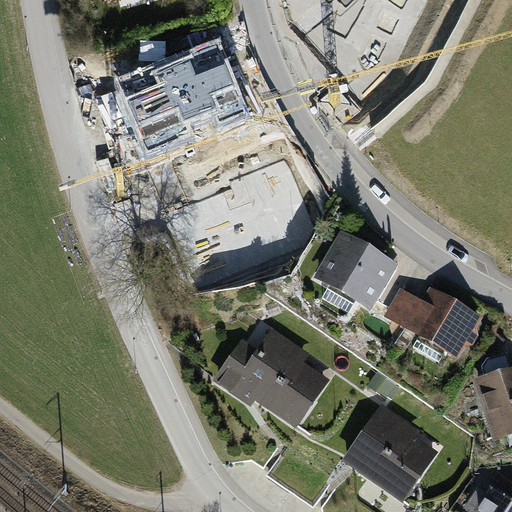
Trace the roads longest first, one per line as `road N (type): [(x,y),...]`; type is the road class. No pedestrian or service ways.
road 1 (residential): [(236,511),(200,470),(103,254),(73,167),(34,0)]
road 2 (residential): [(248,0),(295,115),(326,159),(398,232),(511,303)]
